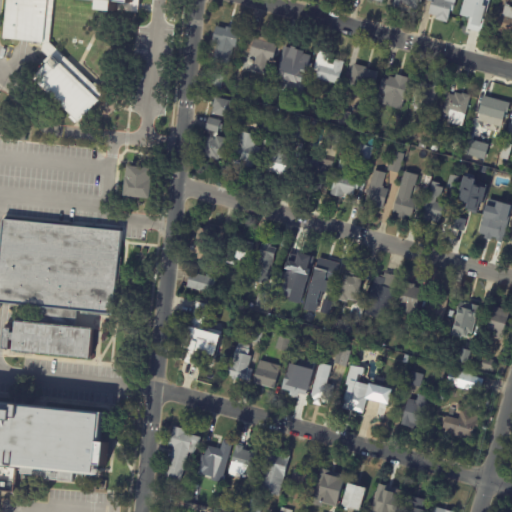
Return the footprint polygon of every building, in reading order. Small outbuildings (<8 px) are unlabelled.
[(132,0),(132,3),(116,1),(115,11),(100,9),(100,1),(90,0),(61,0),(56,43),(112,97),(86,124),(84,122),(82,124),(77,118),(78,117),(37,77),(56,58),(40,42),(10,39),(14,0),(132,0)] [(404,13),(391,10),(393,5),(394,0),(422,0),(421,5),(418,4),(417,11),(411,10),(410,14),(404,13)] [(456,0),(453,13),(450,13),(447,24),(435,21),(436,18),(428,16),(431,3),(426,2),(426,0),(456,0)] [(476,28),(464,25),(466,18),(460,17),(464,4),(488,12),(483,31),(476,28)] [(505,8),(511,9),(511,41),(500,38),(501,34),(495,32),(501,15),(502,16),(505,7),(505,8)] [(228,27),(242,31),(240,40),(238,39),(235,48),(233,48),(228,66),(218,63),(219,60),(213,58),(214,52),(213,52),(214,48),(215,48),(217,43),(212,42),(216,26),(225,29),(226,27),(228,27)] [(250,34),(267,39),(267,42),(277,45),(272,62),(267,61),(263,75),(256,73),(258,67),(253,65),(255,58),(248,56),(249,54),(243,52),(248,34),(250,34)] [(291,48),(303,51),(303,54),(310,56),(302,86),(292,83),(292,81),(284,79),(283,81),(274,79),(282,50),(288,52),(289,48),(291,48)] [(320,52),(330,54),(327,64),(333,65),(334,59),(344,62),(338,85),(325,81),(325,83),(320,82),(320,80),(314,78),(316,71),(313,70),(318,51),(320,52)] [(355,64),(367,68),(366,69),(378,73),(374,88),(358,84),(357,90),(347,87),(353,64),(355,64)] [(210,72),(224,77),(220,91),(206,87),(210,72)] [(398,75),(410,79),(401,110),(381,104),(384,95),(378,93),(382,78),(388,80),(388,77),(395,78),(396,75),(398,75)] [(427,84),(440,88),(435,108),(421,104),(421,108),(412,106),(418,82),(427,84)] [(461,95),(462,95),(462,94),(471,96),(462,126),(447,122),(448,116),(441,115),(447,94),(454,96),(455,93),(461,95)] [(485,97),(510,103),(507,114),(505,113),(503,120),(492,118),(490,125),(477,121),(479,115),(478,114),(483,96),(485,97)] [(220,99),(237,102),(233,119),(211,114),(213,107),(212,107),(214,97),(220,99)] [(338,109),(350,113),(347,126),(334,122),(338,109)] [(279,112),(285,114),(282,123),(276,121),(279,112)] [(269,130),(269,131),(260,128),(264,115),(273,118),(269,130)] [(308,119),(304,140),(291,137),(295,116),(308,119)] [(213,132),(204,130),(208,117),(221,121),(220,124),(222,124),(221,129),(218,129),(217,133),(213,132)] [(328,129),(341,133),(337,146),(325,142),(328,129)] [(260,148),(257,160),(255,159),(252,169),(231,162),(241,132),(257,137),(254,146),(260,148)] [(212,138),(214,138),(213,140),(227,143),(223,160),(219,159),(218,161),(200,156),(206,136),(212,138)] [(420,140),(427,142),(425,149),(418,147),(420,140)] [(470,141),(487,146),(484,158),(464,153),(467,140),(470,141)] [(505,143),(511,145),(508,161),(500,158),(505,143)] [(294,157),(290,177),(266,171),(272,144),(282,146),(281,155),(294,157)] [(361,145),(373,148),(369,160),(356,157),(360,144),(361,145)] [(399,153),(404,154),(398,174),(387,171),(393,151),(399,153)] [(327,168),(319,194),(296,187),(303,161),(310,163),(311,160),(319,162),(318,165),(327,168)] [(350,167),(358,170),(355,179),(360,180),(358,189),(355,188),(352,196),(343,193),(342,199),(330,195),(339,160),(349,163),(348,167),(350,167)] [(135,167),(151,169),(149,199),(123,197),(124,177),(125,178),(126,167),(135,167)] [(415,186),(413,186),(410,199),(418,201),(416,211),(413,210),(411,218),(406,216),(405,219),(398,217),(398,214),(392,212),(404,172),(418,176),(415,186)] [(450,175),(460,177),(457,190),(446,187),(450,175)] [(381,178),(384,179),(382,188),(388,190),(382,210),(364,204),(372,176),(381,178)] [(484,197),(470,193),(473,181),(487,185),(484,197)] [(447,206),(445,213),(442,213),(438,225),(421,220),(432,182),(440,184),(439,187),(443,188),(438,203),(447,206)] [(462,202),(460,209),(465,210),(463,215),(475,218),(469,238),(449,232),(458,201),(462,202)] [(504,208),(505,208),(501,221),(505,222),(502,232),(500,231),(498,239),(492,238),(491,241),(484,239),(485,235),(479,234),(487,203),(504,208)] [(122,239),(114,315),(79,312),(79,316),(43,312),(44,308),(31,307),(30,312),(14,310),(15,305),(0,303),(0,261),(4,220),(122,232),(122,239)] [(210,227),(209,231),(216,234),(209,256),(197,252),(196,254),(191,253),(192,251),(189,250),(191,247),(193,248),(199,228),(204,230),(205,226),(210,227)] [(222,232),(229,234),(225,247),(215,245),(219,232),(222,232)] [(253,244),(254,244),(248,263),(227,257),(233,238),(253,244)] [(260,284),(251,281),(262,243),(271,245),(270,247),(276,249),(267,286),(260,284)] [(310,256),(303,283),(283,278),(290,250),(310,256)] [(328,261),(340,265),(337,273),(335,273),(327,299),(314,295),(315,291),(309,289),(318,258),(328,261)] [(363,280),(356,303),(350,301),(348,307),(338,304),(339,297),(346,272),(357,275),(357,274),(360,275),(359,279),(363,280)] [(188,281),(190,273),(205,277),(206,275),(209,276),(208,278),(216,280),(212,295),(185,287),(188,281)] [(386,274),(398,277),(386,322),(364,316),(375,276),(380,278),(381,276),(383,277),(384,273),(386,274)] [(233,290),(236,279),(247,282),(244,293),(233,290)] [(411,284),(414,285),(414,287),(421,289),(416,310),(420,311),(417,322),(399,317),(401,308),(398,307),(403,284),(408,286),(409,284),(411,284)] [(268,291),(274,292),(270,307),(257,303),(261,289),(268,291)] [(440,299),(447,301),(441,327),(424,323),(431,297),(440,299)] [(305,300),(300,314),(293,312),(297,298),(305,300)] [(327,301),(333,303),(329,315),(319,312),(323,300),(327,301)] [(222,310),(222,303),(235,304),(234,311),(222,310)] [(189,317),(191,304),(207,306),(205,321),(209,322),(205,344),(208,344),(206,359),(199,358),(198,367),(179,364),(185,326),(188,326),(189,317)] [(471,305),(479,307),(471,335),(468,334),(467,339),(461,337),(460,339),(451,336),(455,322),(456,323),(457,317),(458,310),(459,311),(460,308),(467,310),(468,304),(471,305)] [(501,309),(510,312),(501,341),(485,336),(493,307),(501,309)] [(342,314),(355,317),(352,333),(337,330),(341,314),(342,314)] [(40,324),(94,329),(92,358),(14,350),(15,340),(11,339),(10,349),(4,349),(6,327),(13,328),(13,332),(16,332),(17,321),(40,324)] [(259,344),(246,341),(250,328),(256,330),(256,327),(261,328),(260,331),(263,332),(259,344)] [(415,327),(420,329),(416,336),(412,333),(415,327)] [(278,337),(296,341),(293,354),(275,350),(278,337)] [(314,342),(322,344),(318,360),(310,357),(314,342)] [(251,357),(248,369),(253,370),(249,383),(236,379),(235,381),(232,380),(232,378),(224,375),(227,365),(230,365),(234,352),(235,352),(236,347),(237,347),(238,343),(249,346),(248,350),(249,351),(247,356),(251,357)] [(346,368),(333,365),(337,349),(350,352),(346,368)] [(470,350),(459,349),(458,362),(469,363),(470,350)] [(405,355),(412,358),(409,365),(402,363),(405,355)] [(484,358),(495,361),(492,373),(481,369),(484,358)] [(261,362),(280,367),(273,390),(253,384),(259,361),(261,362)] [(357,368),(362,369),(359,384),(369,387),(370,385),(392,390),(388,405),(366,399),(363,414),(341,409),(346,391),(347,391),(348,386),(345,385),(350,366),(357,368)] [(303,385),(300,397),(292,395),(292,399),(284,397),(285,394),(281,392),(288,368),(307,373),(303,385)] [(472,376),(472,377),(484,381),(480,394),(446,385),(450,370),(472,376)] [(418,387),(407,384),(410,372),(423,376),(420,388),(418,387)] [(331,386),(334,387),(329,405),(322,403),(321,407),(311,404),(312,401),(309,400),(314,381),(316,382),(316,381),(319,382),(319,383),(331,386)] [(412,429),(401,426),(408,400),(416,402),(418,395),(428,398),(419,432),(412,429)] [(0,404),(104,414),(101,442),(108,443),(105,467),(99,466),(98,475),(79,473),(79,480),(52,477),(53,471),(23,468),(20,491),(0,488),(0,404)] [(472,408),(471,411),(479,414),(471,442),(454,437),(455,432),(443,429),(446,417),(458,420),(461,410),(464,411),(465,406),(472,408)] [(165,472),(165,471),(166,471),(172,448),(168,447),(173,427),(185,430),(184,434),(200,438),(198,447),(190,445),(180,482),(163,478),(165,472)] [(202,465),(207,447),(220,451),(223,440),(233,443),(223,476),(204,471),(206,466),(202,465)] [(238,444),(243,445),(242,447),(243,447),(242,450),(249,452),(248,454),(250,455),(251,452),(254,453),(253,455),(256,456),(249,481),(228,476),(236,445),(237,446),(238,444)] [(290,457),(278,498),(258,492),(269,451),(275,452),(274,455),(284,458),(285,455),(290,457)] [(305,472),(315,475),(310,492),(303,490),(299,503),(293,501),(297,485),(290,483),(294,469),(305,472)] [(334,473),(345,476),(336,508),(322,504),(321,508),(311,506),(321,470),(334,473)] [(207,492),(193,487),(196,475),(211,479),(207,492)] [(357,486),(366,489),(360,511),(341,506),(348,484),(357,486)] [(390,494),(395,495),(391,511),(372,511),(377,493),(385,495),(385,493),(390,494)] [(225,511),(207,506),(210,495),(235,502),(231,511),(225,511)] [(416,499),(427,501),(424,511),(404,511),(408,497),(416,499)] [(260,502),(263,503),(260,511),(247,511),(250,499),(260,502)]
